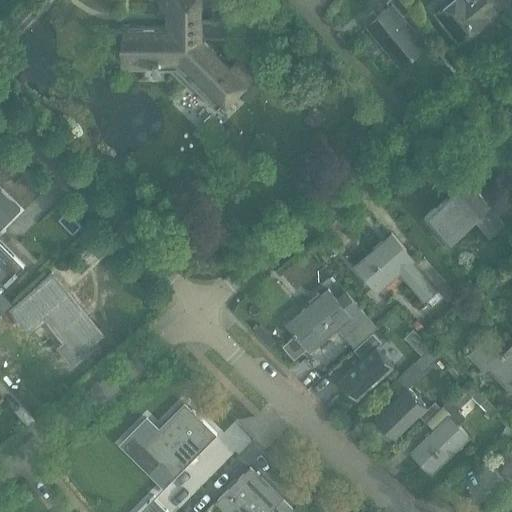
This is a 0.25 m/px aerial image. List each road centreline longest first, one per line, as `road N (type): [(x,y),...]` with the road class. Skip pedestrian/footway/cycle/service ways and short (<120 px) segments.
road 1 (unclassified): [(198,311),(511,51)]
road 2 (unclassified): [(198,311),(233,355),(402,511)]
road 3 (unclassified): [(198,311),(0,108)]
road 4 (unclassified): [(0,472),(198,311)]
